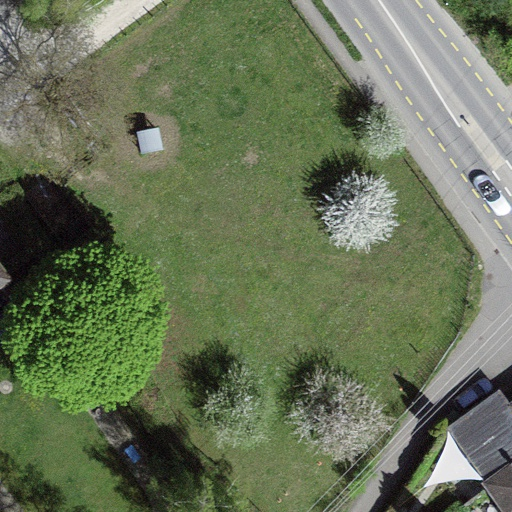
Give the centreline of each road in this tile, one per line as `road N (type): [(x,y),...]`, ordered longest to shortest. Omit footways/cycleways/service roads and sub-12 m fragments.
road 1 (primary): [(511,182),(378,0)]
road 2 (unclassified): [(369,511),(469,376),(511,339)]
